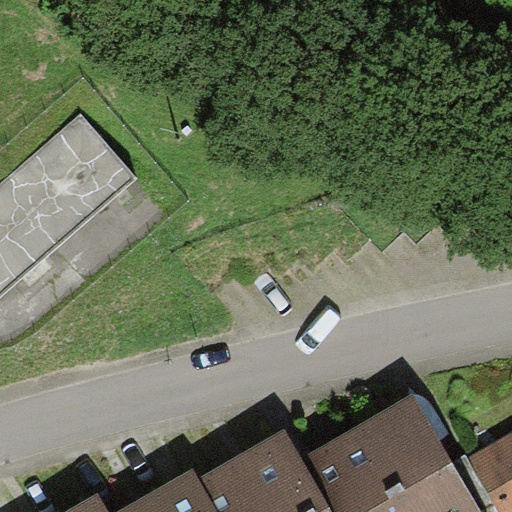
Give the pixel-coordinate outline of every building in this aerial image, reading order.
[(95,128),(0,201),(0,306),(146,195),(95,128)] [(194,236),(172,258),(211,298),(230,279),(243,291),(263,272),(276,285),(297,264),(309,277),(330,256),(342,268),(362,248),(373,259),(397,235),(409,248),(428,229),(442,243),(466,219),(424,176),(403,196),(390,182),(367,205),(352,190),(331,212),(319,200),(294,224),(283,212),(266,229),(257,219),(239,238),(228,227),(207,249),(194,236)] [(473,511),(402,389),(293,453),(322,503),(311,509),(312,511),(473,511)] [(312,511),(311,509),(322,503),(293,453),(272,417),(183,469),(207,511),(312,511)] [(511,511),(511,425),(457,458),(488,511),(511,511)] [(207,511),(183,469),(174,455),(93,502),(98,511),(207,511)] [(87,489),(49,511),(98,511),(93,502),(87,489)]
